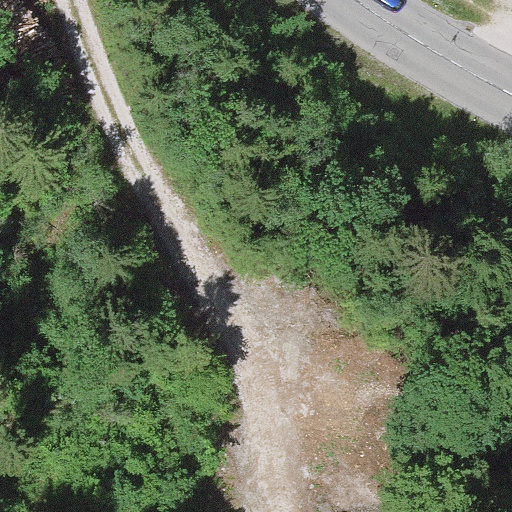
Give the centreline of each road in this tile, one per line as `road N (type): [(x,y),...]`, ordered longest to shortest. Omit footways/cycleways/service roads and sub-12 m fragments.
road 1 (track): [(70,0),(147,184),(251,385),(285,511)]
road 2 (secondary): [(359,0),(511,94)]
